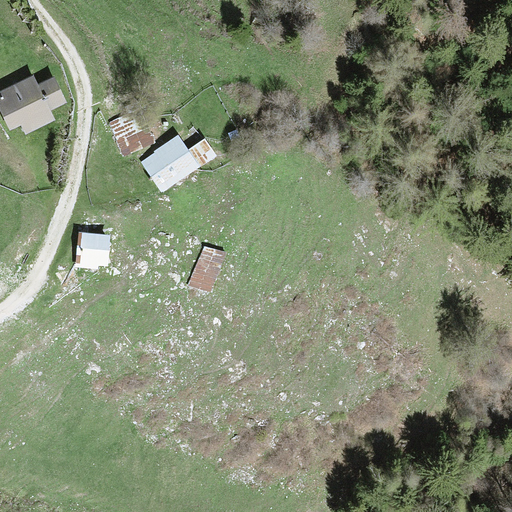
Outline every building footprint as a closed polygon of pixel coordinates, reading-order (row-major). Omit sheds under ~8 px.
[(44,82),(0,96),(0,115),(5,129),(54,112),(44,82)] [(138,113),(111,122),(121,152),(149,142),(138,113)] [(145,166),(159,188),(210,155),(195,133),(145,166)] [(79,241),(77,267),(105,269),(107,243),(79,241)] [(224,253),(206,246),(189,286),(207,293),(224,253)]
